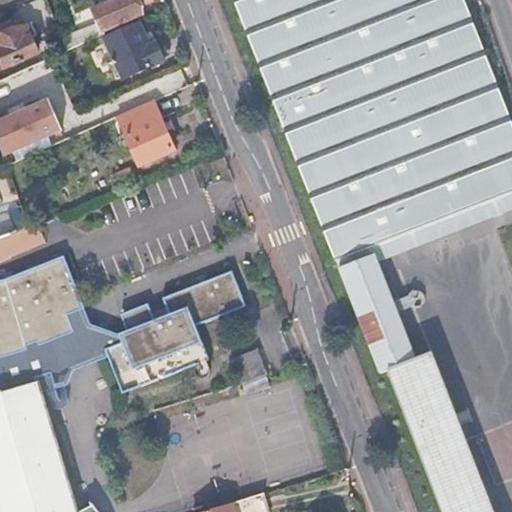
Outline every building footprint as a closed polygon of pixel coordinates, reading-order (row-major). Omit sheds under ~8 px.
[(136,0),(126,0),(94,14),(98,25),(63,40),(67,51),(104,35),(102,31),(142,14),(136,0)] [(232,0),(333,264),(372,249),(511,194),(511,131),(460,0),(232,0)] [(141,24),(107,39),(125,80),(166,63),(156,41),(150,44),(141,24)] [(28,28),(0,39),(0,56),(5,69),(39,55),(28,28)] [(50,100),(0,121),(0,151),(1,155),(62,130),(50,100)] [(152,102),(119,116),(139,166),(174,151),(161,119),(159,119),(152,102)] [(511,213),(511,194),(372,249),(378,265),(511,213)] [(0,207),(0,212),(2,219),(0,219),(0,239),(9,236),(8,234),(24,229),(14,203),(0,207)] [(377,377),(387,373),(440,511),(490,511),(430,356),(415,362),(378,265),(372,249),(333,264),(377,377)] [(0,282),(0,360),(36,349),(73,333),(66,317),(83,310),(60,259),(0,282)] [(127,333),(119,337),(122,345),(105,351),(109,360),(123,396),(209,362),(196,329),(245,309),(231,273),(162,300),(166,311),(152,316),(148,305),(121,317),(127,333)] [(73,333),(36,349),(0,360),(0,395),(36,385),(50,430),(62,426),(56,409),(75,374),(109,360),(105,351),(90,327),(83,310),(66,317),(73,333)] [(256,351),(231,360),(240,384),(265,375),(256,351)] [(0,395),(0,511),(74,511),(73,509),(50,430),(36,385),(0,395)] [(266,511),(261,495),(208,511),(266,511)] [(74,511),(97,511),(91,503),(73,509),(74,511)]
